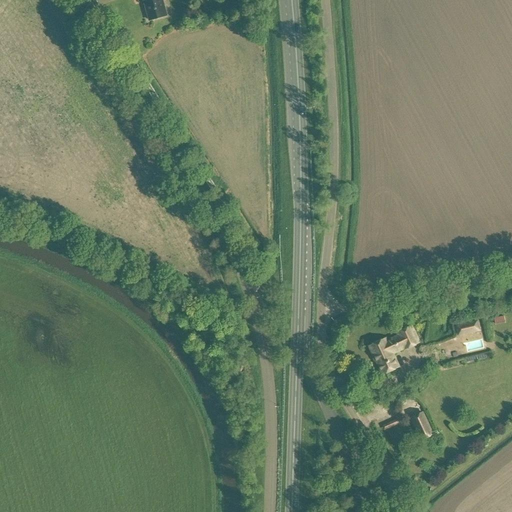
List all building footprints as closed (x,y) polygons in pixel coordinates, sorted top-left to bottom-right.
[(143,0),(149,22),(168,17),(163,0),(143,0)] [(473,315),(471,307),(458,310),(459,318),(473,315)] [(475,331),(474,323),(460,325),(461,333),(475,331)] [(386,339),(369,347),(382,375),(398,367),(393,355),(419,343),(412,327),(397,334),(399,337),(387,342),(386,339)] [(411,388),(400,393),(410,415),(421,410),(411,388)] [(410,418),(420,441),(434,435),(423,412),(410,418)] [(384,426),(386,431),(400,424),(398,420),(384,426)]
